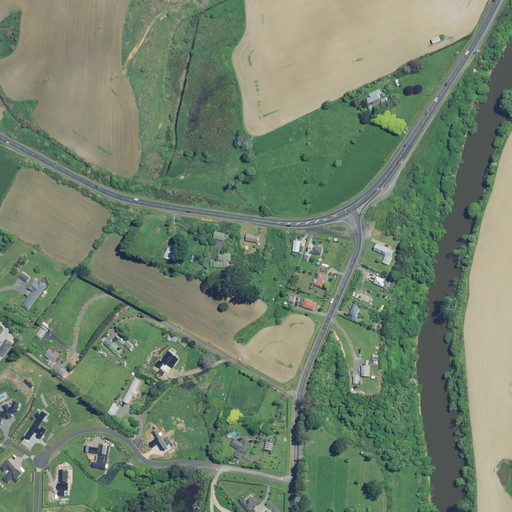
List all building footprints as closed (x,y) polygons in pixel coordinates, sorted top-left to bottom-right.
[(383,93),(380,88),(376,90),(377,91),(369,94),(370,97),(368,99),(370,103),(381,98),(379,95),(383,93)] [(224,232),(214,230),(213,238),(222,240),(224,232)] [(251,234),(245,233),(244,240),(257,241),(257,235),(251,235),(251,234)] [(393,250),(376,243),(373,250),(385,255),(382,261),(388,264),(391,257),(390,256),(393,250)] [(311,249),(310,252),(321,254),(322,247),(313,245),(313,249),(311,249)] [(162,256),(168,259),(172,249),(166,247),(162,256)] [(213,260),(213,266),(227,267),(228,260),(229,261),(230,255),(225,255),(225,254),(218,254),(217,259),(220,259),(220,260),(213,260)] [(29,278),(22,273),(19,277),(26,282),(29,278)] [(327,276),(320,273),(317,279),(316,279),(314,282),(316,283),(315,285),(324,289),(326,283),(324,282),(327,276)] [(376,276),(373,282),(383,286),(384,283),(382,282),(384,279),(376,276)] [(22,306),(27,309),(46,285),(40,281),(38,284),(36,283),(37,281),(34,278),(27,287),(33,291),(22,306)] [(302,302),(301,306),(315,311),(317,303),(312,302),(312,301),(306,299),(304,303),(302,302)] [(355,317),(359,307),(356,306),(357,304),(353,303),(349,313),(352,314),(351,318),(355,320),(356,317),(355,317)] [(47,330),(42,326),(35,336),(40,340),(47,330)] [(107,336),(102,342),(118,355),(122,349),(107,336)] [(0,357),(1,356),(3,357),(12,343),(6,339),(0,348),(0,357)] [(126,340),(123,344),(129,349),(132,345),(126,340)] [(47,348),(43,354),(49,358),(52,361),(59,353),(54,349),(52,351),(47,348)] [(160,359),(156,364),(160,368),(164,362),(172,368),(180,359),(169,350),(161,360),(160,359)] [(369,364),(361,364),(361,376),(369,375),(369,364)] [(65,371),(59,367),(56,372),(62,376),(65,371)] [(135,377),(122,400),(128,403),(132,396),(134,396),(137,390),(135,390),(140,380),(135,377)] [(4,410),(2,412),(0,410),(0,416),(3,415),(5,417),(10,414),(9,412),(15,408),(17,401),(10,399),(10,404),(7,405),(7,404),(2,406),(4,410)] [(112,403),(108,410),(114,413),(117,407),(112,403)] [(37,416),(23,435),(28,439),(35,430),(37,432),(35,434),(40,437),(46,429),(42,426),(40,428),(37,426),(46,413),(41,410),(39,413),(36,411),(34,414),(37,416)] [(168,448),(156,428),(152,431),(156,437),(149,442),(152,447),(158,443),(161,449),(163,449),(164,451),(168,448)] [(234,437),(230,444),(238,448),(234,455),(239,458),(243,451),(244,452),(250,442),(244,439),(242,442),(234,437)] [(273,442),(266,440),(264,449),(271,450),(273,442)] [(94,461),(93,466),(106,468),(108,444),(101,444),(101,447),(89,446),(88,452),(100,453),(99,462),(94,461)] [(5,480),(7,481),(12,477),(16,481),(19,478),(17,476),(21,472),(17,468),(17,469),(7,459),(0,465),(0,467),(3,470),(6,467),(9,470),(1,477),(4,480),(5,480)] [(67,469),(58,469),(58,482),(57,482),(57,489),(58,489),(58,495),(64,495),(64,489),(67,489),(67,469)] [(244,497),(240,501),(248,511),(256,511),(253,507),(259,502),(254,496),(252,497),(251,496),(246,499),(244,497)]
